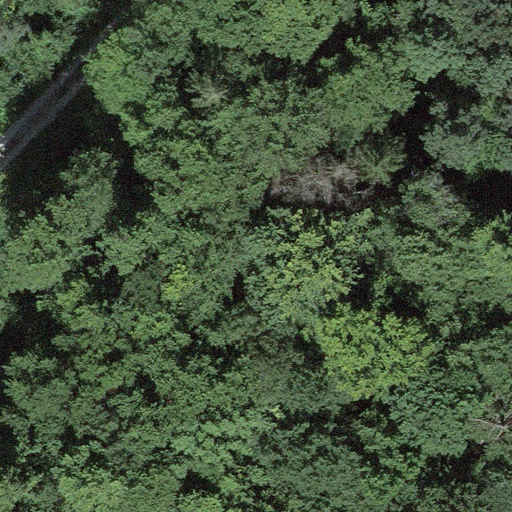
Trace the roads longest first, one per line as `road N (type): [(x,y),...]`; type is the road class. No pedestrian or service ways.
road 1 (track): [(385,0),(453,241),(511,369)]
road 2 (track): [(0,152),(148,0)]
